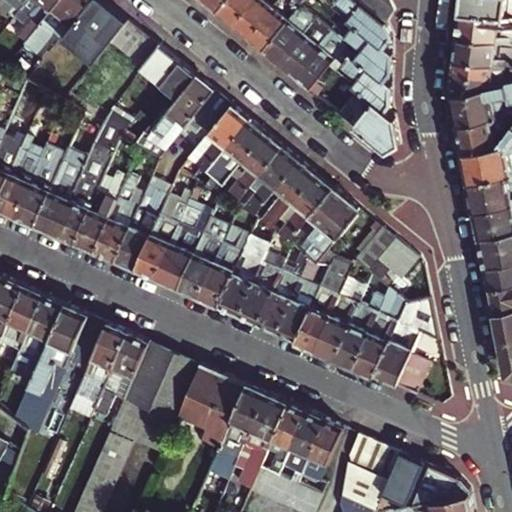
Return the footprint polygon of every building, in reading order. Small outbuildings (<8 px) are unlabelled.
[(17,15),(29,0),(0,0),(0,7),(14,19),(17,15)] [(28,24),(35,15),(31,11),(40,0),(29,0),(17,15),(28,24)] [(29,40),(32,36),(61,0),(40,0),(31,11),(35,15),(28,24),(21,33),(29,40)] [(66,18),(74,24),(94,0),(61,0),(32,36),(39,42),(43,38),(47,41),(66,18)] [(203,0),(218,12),(228,0),(203,0)] [(228,0),(218,12),(234,25),(253,0),(228,0)] [(253,0),(234,25),(249,37),(279,0),(253,0)] [(279,0),(249,37),(265,50),(303,3),(299,0),(279,0)] [(395,35),(395,34),(390,22),(389,21),(365,2),(362,0),(337,0),(354,13),(350,19),(385,47),(395,35)] [(389,21),(395,9),(391,0),(366,0),(365,2),(389,21)] [(511,0),(464,0),(464,10),(511,16),(511,0)] [(265,50),(281,63),(315,20),(307,13),(310,9),(303,3),(265,50)] [(511,16),(464,10),(461,36),(511,42),(511,16)] [(394,71),(395,54),(385,47),(350,19),(348,18),(340,28),(365,48),(357,57),(387,81),(394,71)] [(115,39),(146,65),(163,44),(132,19),(115,39)] [(281,63),(296,76),(330,35),(332,33),(316,20),(315,20),(281,63)] [(296,76),(312,89),(331,65),(336,59),(345,47),(330,35),(296,76)] [(511,42),(461,36),(458,57),(506,64),(511,64),(511,42)] [(144,68),(165,85),(184,61),(163,44),(146,65),(144,68)] [(388,111),(394,103),(394,87),(387,81),(357,57),(345,47),(336,59),(344,65),(361,78),(356,85),(372,98),(375,101),(388,111)] [(456,74),(506,73),(506,64),(458,57),(456,74)] [(331,65),(338,71),(344,65),(336,59),(331,65)] [(65,100),(81,80),(45,60),(29,78),(49,90),(65,100)] [(165,85),(181,98),(200,75),(184,61),(165,85)] [(454,93),(511,82),(510,77),(506,78),(506,73),(456,74),(454,93)] [(182,118),(189,124),(218,89),(200,75),(181,98),(155,131),(165,139),(182,118)] [(460,123),(511,112),(511,81),(511,82),(454,93),(460,123)] [(204,127),(212,133),(236,104),(218,89),(189,124),(199,133),(204,127)] [(352,121),(357,125),(375,101),(372,98),(352,121)] [(389,151),(402,140),(397,118),(388,111),(375,101),(357,125),(389,151)] [(208,172),(229,147),(252,117),(236,104),(212,133),(218,138),(197,163),(203,167),(208,172)] [(466,152),(502,145),(500,134),(508,132),(511,125),(511,112),(460,123),(466,152)] [(29,135),(30,132),(36,120),(30,117),(23,133),(29,135)] [(225,185),(245,160),(269,131),(252,117),(229,147),(235,152),(214,177),(220,181),(225,185)] [(10,139),(24,146),(29,135),(23,133),(8,126),(4,137),(0,145),(6,147),(10,139)] [(242,199),(262,174),(285,145),(269,131),(245,160),(251,165),(231,190),(237,195),(242,199)] [(511,131),(502,145),(466,152),(473,187),(511,178),(511,131)] [(0,200),(0,206),(18,214),(41,162),(47,149),(32,142),(36,134),(30,132),(29,135),(24,146),(0,200)] [(143,146),(162,157),(169,149),(149,138),(143,145),(143,146)] [(0,145),(0,200),(24,146),(10,139),(6,147),(0,145)] [(50,158),(65,164),(70,151),(50,143),(47,149),(41,162),(46,165),(50,158)] [(259,213),(279,188),(303,159),(285,145),(262,174),(268,179),(246,206),(258,214),(259,213)] [(39,223),(58,232),(91,156),(92,154),(72,146),(70,151),(65,164),(39,223)] [(58,232),(78,241),(100,191),(111,165),(91,156),(58,232)] [(18,214),(39,223),(65,164),(50,158),(46,165),(41,162),(18,214)] [(279,223),(296,202),(320,172),(303,159),(279,188),(285,193),(264,218),(270,222),(273,218),(279,223)] [(78,241),(97,249),(129,176),(120,172),(109,195),(100,191),(78,241)] [(293,240),(312,216),(337,186),(320,172),(296,202),(302,206),(282,231),(293,240)] [(140,268),(159,276),(193,198),(201,180),(196,177),(194,175),(180,205),(169,200),(140,268)] [(97,249),(118,258),(141,206),(142,204),(133,200),(141,182),(129,176),(97,249)] [(511,178),(473,187),(477,210),(511,203),(511,178)] [(312,216),(339,238),(363,208),(337,186),(312,216)] [(118,258),(140,268),(169,200),(172,192),(162,188),(158,197),(154,195),(148,209),(141,206),(118,258)] [(141,206),(148,209),(154,195),(147,192),(142,204),(141,206)] [(159,276),(183,287),(207,232),(197,227),(204,211),(207,204),(193,198),(159,276)] [(511,203),(477,210),(483,237),(511,230),(511,203)] [(197,227),(207,232),(214,217),(215,216),(204,211),(197,227)] [(207,232),(226,240),(233,225),(214,217),(207,232)] [(274,225),(276,227),(279,223),(273,218),(270,222),(274,225)] [(202,295),(222,305),(247,250),(240,247),(242,235),(244,230),(233,225),(226,240),(202,295)] [(222,305),(241,313),(274,239),(278,229),(276,227),(274,225),(269,237),(267,242),(262,240),(256,254),(247,250),(222,305)] [(372,270),(378,263),(399,237),(386,227),(360,259),(372,270)] [(511,230),(483,237),(488,265),(511,260),(511,230)] [(247,250),(256,254),(262,240),(267,242),(269,237),(255,231),(247,250)] [(183,287),(202,295),(226,240),(207,232),(183,287)] [(319,261),(321,261),(330,249),(336,242),(331,238),(323,247),(317,241),(308,252),(313,256),(319,261)] [(381,260),(393,269),(411,247),(400,238),(381,260)] [(241,313),(261,322),(285,266),(272,260),(275,252),(280,242),(274,239),(241,313)] [(393,269),(404,278),(422,256),(422,255),(411,247),(393,269)] [(300,339),(319,347),(344,293),(352,275),(355,267),(336,259),(338,256),(330,249),(321,261),(323,261),(333,263),(324,284),(300,339)] [(261,322),(280,330),(313,256),(308,252),(305,250),(296,271),(285,266),(261,322)] [(272,260),(285,266),(289,258),(275,252),(272,260)] [(280,330),(300,339),(324,284),(315,280),(323,261),(321,261),(319,261),(313,256),(280,330)] [(511,281),(511,260),(488,265),(493,286),(511,281)] [(376,272),(379,276),(385,269),(378,263),(372,270),(376,272)] [(0,295),(9,276),(0,272),(0,295)] [(344,293),(353,297),(361,279),(352,275),(344,293)] [(0,345),(27,284),(9,276),(0,295),(0,345)] [(319,347),(339,356),(363,301),(366,293),(371,284),(361,279),(353,297),(344,293),(319,347)] [(339,356),(358,364),(393,286),(384,279),(375,297),(372,305),(363,301),(339,356)] [(510,373),(511,373),(511,281),(493,286),(510,373)] [(15,367),(24,347),(47,293),(27,284),(0,345),(0,355),(9,359),(7,364),(15,367)] [(358,364),(378,373),(410,300),(393,286),(358,364)] [(24,347),(44,356),(68,302),(47,293),(24,347)] [(366,293),(363,301),(372,305),(375,297),(366,293)] [(424,330),(441,338),(432,296),(410,300),(378,373),(419,391),(432,361),(414,352),(424,330)] [(18,414),(30,424),(58,362),(87,375),(111,321),(68,302),(44,356),(40,365),(35,377),(18,414)] [(91,392),(101,396),(131,329),(111,321),(87,375),(79,392),(89,396),(91,392)] [(136,375),(140,367),(152,339),(131,329),(101,396),(96,409),(109,415),(119,394),(129,372),(136,375)] [(140,367),(153,373),(165,345),(152,339),(140,367)] [(153,373),(166,378),(178,350),(165,345),(153,373)] [(166,378),(179,384),(191,356),(178,350),(166,378)] [(166,452),(183,413),(205,362),(191,356),(179,384),(166,378),(153,373),(140,367),(136,375),(126,397),(113,428),(166,452)] [(28,374),(35,377),(40,365),(33,362),(28,374)] [(205,437),(223,446),(251,383),(205,362),(183,413),(210,425),(205,437)] [(119,394),(126,397),(136,375),(129,372),(119,394)] [(237,468),(249,440),(271,392),(251,383),(223,446),(221,451),(235,457),(231,465),(237,468)] [(267,456),(276,437),(292,401),(271,392),(249,440),(258,444),(242,479),(255,485),(263,465),(267,456)] [(276,437),(294,446),(310,409),(292,401),(276,437)] [(305,473),(309,463),(330,417),(310,409),(294,446),(286,464),(282,473),(295,479),(300,470),(305,473)] [(309,463),(328,471),(348,425),(330,417),(309,463)] [(102,511),(134,442),(111,431),(75,511),(102,511)] [(0,462),(10,446),(10,439),(0,432),(0,462)] [(353,461),(363,466),(376,438),(362,432),(353,453),(353,461)] [(363,466),(377,472),(389,444),(376,438),(363,466)] [(377,472),(392,478),(404,450),(389,444),(377,472)] [(472,486),(463,476),(404,450),(392,478),(383,499),(398,506),(473,491),(472,486)] [(218,458),(231,465),(235,457),(221,451),(218,458)] [(282,473),(286,464),(267,456),(263,465),(282,473)] [(301,481),(295,479),(282,473),(263,465),(255,485),(253,488),(306,511),(314,511),(324,492),(310,485),(301,481)] [(366,511),(378,510),(383,499),(392,478),(377,472),(363,466),(343,511),(366,511)] [(295,479),(301,481),(305,473),(300,470),(295,479)] [(310,485),(324,492),(329,481),(324,479),(314,475),(310,485)] [(205,487),(225,496),(229,486),(210,476),(205,487)] [(36,509),(40,511),(49,511),(53,504),(36,490),(29,505),(36,509)] [(477,511),(473,491),(398,506),(378,510),(366,511),(477,511)]
